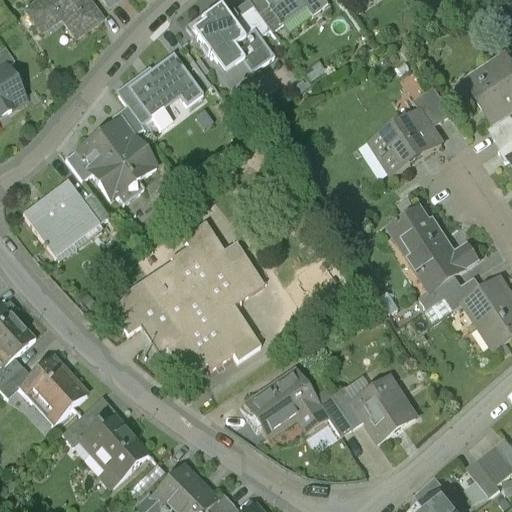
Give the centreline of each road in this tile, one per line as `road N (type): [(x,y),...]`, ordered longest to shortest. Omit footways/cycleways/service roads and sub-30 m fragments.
road 1 (residential): [(0,235),(67,327),(203,445),(327,511)]
road 2 (residential): [(188,0),(155,27),(46,157),(0,196)]
road 3 (residential): [(364,511),(511,387)]
